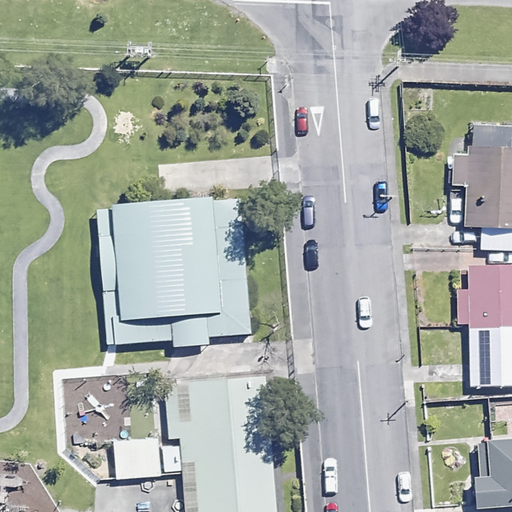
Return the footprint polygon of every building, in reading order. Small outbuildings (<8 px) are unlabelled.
[(511,230),(511,129),(461,130),(462,231),(511,230)] [(249,192),(104,200),(113,347),(258,338),(249,192)] [(511,383),(511,266),(469,266),(467,382),(511,383)] [(275,511),(267,380),(178,385),(185,511),(275,511)] [(462,462),(466,510),(511,506),(511,442),(491,445),(493,459),(462,462)] [(159,444),(112,445),(113,479),(160,478),(159,444)]
